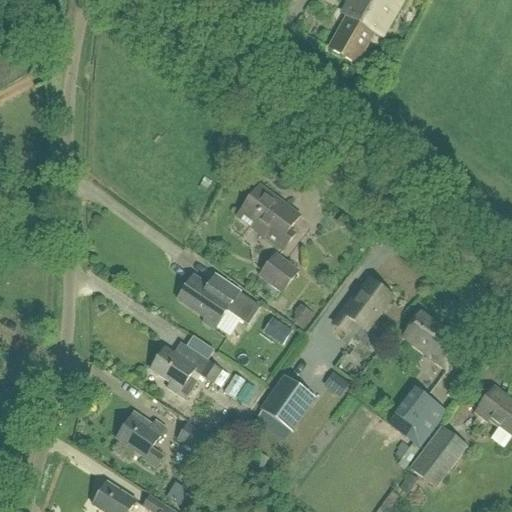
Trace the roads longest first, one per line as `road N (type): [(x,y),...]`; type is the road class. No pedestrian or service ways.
road 1 (unclassified): [(24,511),(67,318),(67,107),(85,0)]
road 2 (tertiary): [(511,286),(131,0)]
